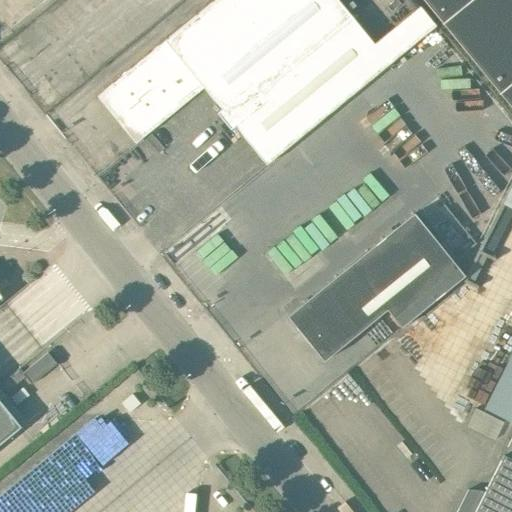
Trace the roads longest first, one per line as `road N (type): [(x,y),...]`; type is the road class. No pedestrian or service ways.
road 1 (unclassified): [(322,511),(0,121)]
road 2 (unknown): [(0,114),(131,0)]
